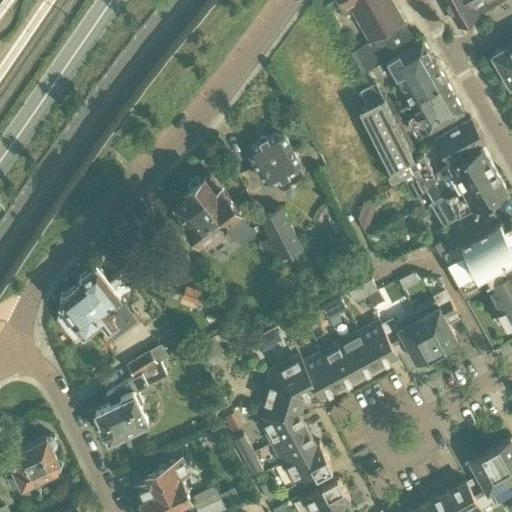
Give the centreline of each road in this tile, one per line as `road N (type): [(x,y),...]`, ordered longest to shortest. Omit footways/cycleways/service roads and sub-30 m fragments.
road 1 (residential): [(12,350),(49,264),(199,123),(293,0)]
road 2 (primary): [(189,0),(0,256)]
road 3 (residential): [(114,511),(51,381),(12,350)]
road 4 (secondary): [(107,0),(0,155)]
road 5 (residential): [(423,417),(411,406),(392,408),(381,420),(382,438),(408,450),(426,425)]
road 6 (residential): [(452,55),(511,160)]
